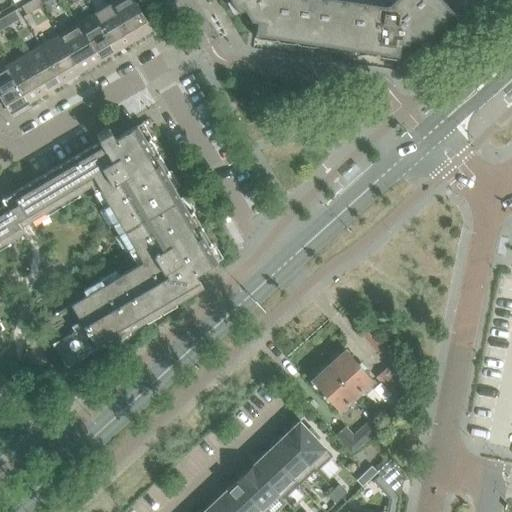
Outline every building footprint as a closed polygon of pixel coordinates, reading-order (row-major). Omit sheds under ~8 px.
[(26,15),(42,6),(38,0),(32,0),(21,7),(26,15)] [(151,29),(133,0),(119,0),(112,4),(133,40),(151,29)] [(422,43),(454,14),(441,0),(393,0),(389,4),(384,5),(348,0),(226,0),(235,14),(243,9),(250,21),(256,22),(254,38),(275,41),(329,49),(397,59),(400,43),(405,44),(416,35),(422,43)] [(133,40),(112,4),(94,15),(115,50),(133,40)] [(19,19),(14,11),(1,18),(6,27),(19,19)] [(115,50),(94,15),(77,25),(97,60),(115,50)] [(97,60),(77,25),(59,36),(80,71),(97,60)] [(80,71),(59,36),(42,46),(63,81),(80,71)] [(63,81),(42,46),(24,56),(45,92),(63,81)] [(45,92),(24,56),(7,67),(27,102),(45,92)] [(27,102),(7,67),(0,70),(0,98),(9,113),(27,102)] [(188,214),(165,175),(169,173),(149,139),(145,142),(136,126),(118,137),(116,132),(112,134),(108,128),(95,135),(99,142),(15,192),(1,200),(4,205),(0,207),(0,329),(3,328),(0,322),(0,250),(10,245),(8,241),(23,232),(20,227),(31,220),(44,213),(46,217),(61,208),(79,197),(77,193),(90,185),(103,207),(99,209),(110,226),(114,224),(118,231),(114,234),(125,251),(128,248),(136,261),(103,281),(102,279),(82,290),(85,295),(40,323),(66,367),(114,338),(112,335),(125,328),(127,330),(160,311),(159,308),(172,300),(174,303),(202,286),(195,275),(216,263),(207,247),(211,245),(192,212),(188,214)] [(373,381),(363,370),(345,350),(341,354),(339,352),(330,361),(331,362),(328,365),(355,397),(373,381)] [(418,382),(402,364),(391,375),(385,369),(376,377),(400,403),(421,385),(418,382)] [(355,397),(328,365),(324,368),(323,367),(314,376),(315,377),(311,381),(339,412),(355,397)] [(299,421),(282,437),(314,470),(313,471),(315,473),(315,472),(332,456),(316,440),(319,438),(310,428),(307,431),(299,421)] [(344,426),(334,435),(351,454),(370,438),(378,432),(371,424),(369,421),(352,436),(344,426)] [(282,437),(267,452),(293,480),(292,480),(297,486),(298,485),(313,471),(314,470),(282,437)] [(267,452),(251,466),(277,494),(283,489),(292,480),(293,480),(267,452)] [(389,460),(377,471),(399,496),(404,474),(390,459),(389,460)] [(251,466),(235,481),(262,509),(277,494),(251,466)] [(378,476),(372,481),(388,499),(385,511),(394,511),(397,497),(378,476)] [(235,481),(219,496),(234,511),(258,511),(262,509),(235,481)] [(338,484),(332,490),(341,499),(347,493),(338,484)] [(332,490),(326,495),(335,504),(341,499),(332,490)] [(234,511),(219,496),(204,511),(234,511)]
